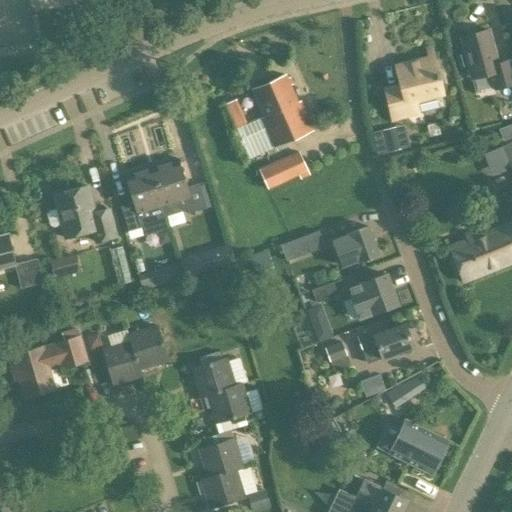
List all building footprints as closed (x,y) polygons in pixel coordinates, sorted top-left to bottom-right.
[(492,91),(511,85),(511,67),(509,58),(498,61),(489,30),(461,37),(472,79),(488,75),(492,91)] [(418,111),(443,105),(433,59),(398,67),(401,82),(382,87),(390,122),(419,115),(418,111)] [(275,148),(312,131),(299,101),(297,102),(285,75),(252,90),(265,117),(261,118),(275,148)] [(231,130),(246,124),(235,99),(221,105),(231,130)] [(501,140),(511,136),(511,121),(497,127),(501,140)] [(402,125),(373,132),(378,154),(407,147),(402,125)] [(511,141),(501,146),(511,172),(511,141)] [(257,169),(267,189),(298,175),(299,178),(309,174),(297,150),(257,169)] [(414,155),(405,158),(409,170),(418,166),(414,155)] [(186,210),(188,213),(205,208),(197,183),(186,186),(178,159),(152,166),(166,216),(186,210)] [(129,231),(143,227),(145,234),(170,226),(166,216),(152,166),(125,174),(133,202),(121,206),(129,231)] [(94,244),(117,238),(109,207),(93,211),(87,186),(54,195),(57,208),(48,210),(46,214),(48,225),(52,227),(62,225),(65,238),(90,231),(94,244)] [(378,254),(368,226),(347,233),(343,222),(320,230),(328,253),(351,245),(357,262),(378,254)] [(463,282),(511,262),(511,232),(508,223),(449,247),(463,282)] [(0,268),(14,265),(7,235),(0,237),(0,268)] [(299,237),(280,244),(286,260),(305,253),(299,237)] [(235,260),(231,245),(180,261),(180,262),(185,277),(236,262),(235,260)] [(118,285),(131,282),(122,246),(109,250),(118,285)] [(250,257),(255,275),(272,269),(266,252),(250,257)] [(74,253),(48,260),(52,278),(79,272),(74,253)] [(42,283),(36,260),(14,266),(19,289),(42,283)] [(159,268),(138,275),(142,290),(142,291),(164,284),(159,268)] [(396,304),(385,274),(346,288),(350,302),(366,296),(372,313),(396,304)] [(343,293),(338,280),(310,290),(315,303),(343,293)] [(381,359),(396,353),(412,348),(411,345),(415,344),(410,330),(406,332),(403,324),(388,329),(386,325),(356,336),(366,364),(369,363),(370,366),(382,362),(381,359)] [(312,329),(317,342),(332,336),(329,328),(323,325),(312,329)] [(127,335),(129,341),(139,370),(168,361),(156,326),(127,335)] [(86,338),(90,351),(101,347),(98,334),(86,338)] [(48,368),(83,358),(77,338),(8,359),(14,379),(15,379),(21,398),(54,388),(48,368)] [(139,370),(129,341),(102,350),(113,385),(141,376),(139,370)] [(332,371),(349,365),(340,341),(323,348),(332,371)] [(218,351),(197,357),(200,366),(191,369),(199,398),(206,395),(206,394),(234,385),(226,358),(220,360),(218,351)] [(367,393),(383,387),(378,374),(362,380),(367,393)] [(401,403),(428,386),(421,376),(394,393),(401,403)] [(206,394),(206,395),(215,423),(250,413),(241,383),(234,385),(206,394)] [(316,430),(324,445),(341,436),(332,420),(331,420),(316,430)] [(432,474),(447,441),(404,420),(388,453),(432,474)] [(206,478),(235,469),(236,471),(242,469),(234,440),(199,451),(206,478)] [(235,469),(206,478),(199,480),(207,509),(243,498),(236,471),(235,469)] [(352,511),(399,511),(400,510),(393,507),(401,490),(386,483),(383,490),(364,481),(355,500),(358,501),(352,511)] [(262,493),(247,497),(251,511),(267,507),(262,493)]
